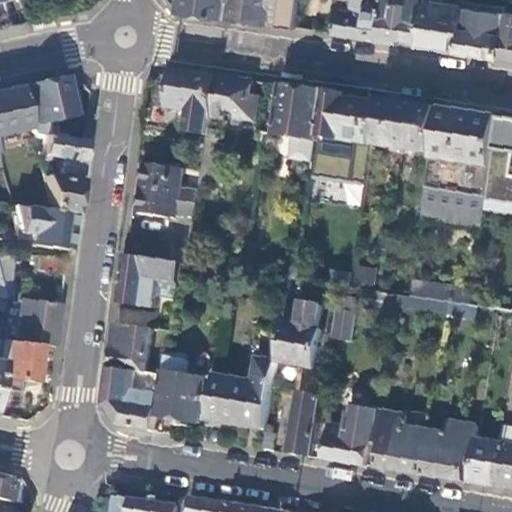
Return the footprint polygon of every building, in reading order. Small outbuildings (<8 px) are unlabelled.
[(0,0),(0,29),(3,29),(0,16),(0,3),(12,0),(0,0)] [(179,0),(178,10),(204,14),(227,17),(229,0),(179,0)] [(244,19),(269,23),(271,0),(229,0),(227,17),(244,19)] [(383,0),(341,0),(341,7),(338,7),(335,32),(351,35),(377,39),(383,0)] [(424,0),(383,0),(377,39),(392,41),(418,45),(424,4),(424,0)] [(497,4),(468,0),(465,0),(464,9),(458,50),(482,54),(511,58),(511,12),(506,11),(496,10),(497,4)] [(464,9),(424,4),(418,45),(433,47),(458,50),(464,9)] [(192,72),(173,69),(168,108),(189,111),(186,132),(209,135),(212,116),(218,76),(192,72)] [(236,78),(218,76),(212,116),(257,122),(260,98),(252,96),(254,81),(236,78)] [(46,81),(21,87),(31,129),(32,134),(44,136),(45,136),(43,124),(75,117),(66,77),(46,81)] [(302,88),(283,85),(280,102),(279,113),(275,135),(297,138),(319,141),(320,136),(326,91),(302,88)] [(0,136),(31,129),(21,87),(0,91),(0,136)] [(347,94),(326,91),(320,136),(375,143),(380,105),(346,100),(347,94)] [(380,105),(375,143),(374,146),(433,155),(440,108),(412,104),(381,99),(380,105)] [(464,111),(440,108),(433,155),(423,219),(483,228),(487,200),(490,181),(492,169),(494,154),(500,116),(464,111)] [(492,169),(511,171),(511,118),(501,117),(496,154),(494,154),(492,169)] [(218,137),(209,135),(203,172),(201,183),(211,184),(218,137)] [(45,136),(44,136),(41,162),(45,163),(46,158),(61,160),(58,179),(77,182),(80,164),(83,141),(45,136)] [(297,138),(294,159),(316,162),(319,141),(297,138)] [(182,169),(144,164),(138,215),(176,219),(177,215),(196,217),(200,192),(179,189),(182,169)] [(58,179),(41,177),(49,211),(73,214),(75,197),(77,182),(58,179)] [(504,183),(490,181),(487,200),(501,202),(504,183)] [(73,214),(49,211),(13,206),(19,234),(31,235),(30,247),(68,251),(70,235),(73,214)] [(12,254),(0,252),(0,283),(4,300),(18,301),(14,283),(12,284),(12,254)] [(65,275),(67,260),(39,256),(37,272),(65,275)] [(184,264),(126,256),(121,287),(119,303),(152,308),(154,292),(156,280),(180,283),(184,264)] [(414,281),(416,269),(393,266),(392,278),(414,281)] [(290,268),(289,278),(291,279),(298,280),(300,270),(290,268)] [(230,280),(232,270),(220,269),(218,278),(230,280)] [(386,277),(355,272),(355,277),(353,288),(383,293),(386,277)] [(344,275),(342,286),(353,288),(355,277),(344,275)] [(178,295),(180,283),(156,280),(154,292),(178,295)] [(474,290),(414,281),(411,297),(425,299),(450,303),(471,306),(474,290)] [(425,299),(411,297),(401,295),(399,307),(423,311),(425,299)] [(450,303),(425,299),(423,311),(448,315),(450,303)] [(59,317),(61,305),(21,300),(16,343),(40,346),(55,347),(59,317)] [(478,307),(471,306),(450,303),(448,315),(476,319),(478,307)] [(299,326),(284,324),(278,361),(277,363),(316,369),(323,330),(319,329),(322,307),(303,304),(299,326)] [(115,321),(151,325),(152,311),(117,307),(115,321)] [(334,307),(329,336),(350,340),(356,311),(334,307)] [(147,374),(153,329),(116,324),(115,336),(110,369),(147,374)] [(40,346),(16,343),(0,341),(0,360),(5,361),(2,380),(3,381),(2,390),(0,389),(0,401),(1,392),(16,395),(18,382),(35,384),(40,346)] [(256,383),(215,376),(212,393),(207,420),(266,430),(277,363),(278,361),(260,358),(256,383)] [(183,362),(166,359),(164,373),(181,375),(183,362)] [(163,376),(147,374),(110,369),(108,389),(106,406),(121,427),(136,430),(154,433),(156,416),(163,376)] [(207,420),(212,393),(206,392),(208,379),(181,375),(164,373),(163,376),(156,416),(201,424),(201,420),(207,421),(207,420)] [(312,458),(323,396),(299,393),(295,421),(293,430),(286,429),(285,435),(292,436),(289,454),(299,456),(312,458)] [(330,425),(325,460),(341,463),(371,468),(376,444),(381,413),(382,408),(352,404),(348,427),(330,425)] [(430,420),(381,413),(376,444),(381,445),(377,469),(397,472),(421,476),(429,432),(430,420)] [(293,430),(295,421),(287,419),(286,429),(293,430)] [(478,439),(480,428),(449,423),(447,434),(429,432),(421,476),(440,479),(464,483),(467,458),(474,459),(478,439)] [(511,426),(509,426),(506,443),(478,439),(474,459),(470,484),(495,488),(511,490),(511,426)] [(266,432),(263,450),(273,452),(276,434),(266,432)] [(21,480),(0,476),(0,500),(31,507),(32,503),(21,480)] [(180,511),(181,507),(119,496),(116,511),(180,511)] [(215,502),(191,498),(189,511),(228,511),(230,505),(215,502)]
